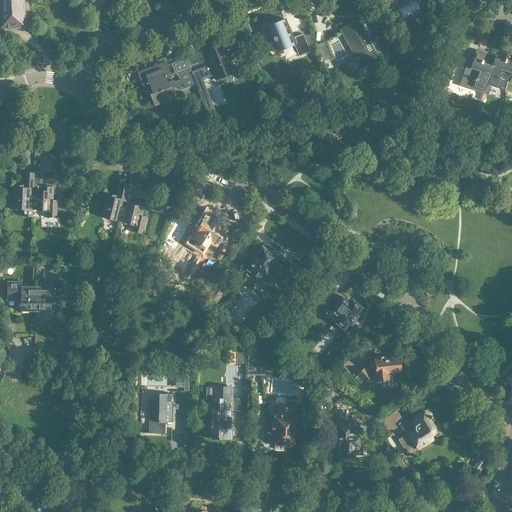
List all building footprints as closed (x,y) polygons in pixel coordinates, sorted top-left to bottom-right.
[(0,0),(0,27),(23,26),(21,0),(0,0)] [(309,52),(302,34),(291,38),(284,19),(262,28),(272,52),(293,43),(298,56),(309,52)] [(339,30),(361,69),(380,59),(358,19),(339,30)] [(332,58),(325,42),(316,45),(322,62),(332,58)] [(195,82),(197,87),(206,83),(205,78),(204,74),(212,71),(215,79),(232,73),(221,44),(204,51),(209,65),(201,68),(200,65),(193,68),(198,81),(195,82)] [(486,83),(491,66),(482,63),(485,53),(476,49),(470,68),(479,71),(477,79),(475,78),(475,79),(474,79),(471,87),(483,92),(486,83)] [(192,66),(204,61),(200,52),(189,57),(192,66)] [(491,66),(486,83),(499,88),(502,79),(500,78),(500,77),(499,77),(501,69),(511,73),(511,69),(511,53),(507,52),(504,62),(493,58),(491,66)] [(174,73),(177,77),(189,72),(188,72),(190,71),(186,60),(172,66),(174,73)] [(140,71),(153,106),(164,102),(163,99),(173,95),(170,86),(168,87),(164,77),(170,74),(165,61),(140,71)] [(189,72),(177,77),(185,88),(193,85),(189,72)] [(269,137),(270,144),(284,142),(283,135),(269,137)] [(32,210),(47,211),(48,217),(56,218),(57,200),(53,200),(54,186),(41,186),(41,172),(34,171),(34,172),(32,210)] [(23,216),(32,216),(32,210),(34,172),(27,172),(27,185),(14,185),(13,209),(23,210),(23,216)] [(104,217),(119,221),(128,185),(122,183),(118,196),(106,193),(102,207),(106,209),(104,217)] [(119,221),(134,225),(132,231),(141,234),(146,216),(141,215),(144,203),(132,199),(135,185),(129,184),(128,185),(119,221)] [(165,210),(172,211),(174,203),(167,201),(165,210)] [(224,229),(226,226),(207,215),(206,217),(205,217),(194,235),(194,236),(192,239),(188,237),(185,243),(194,249),(198,243),(205,247),(210,239),(216,244),(225,229),(224,229)] [(255,281),(258,276),(268,283),(279,266),(273,262),(276,258),(262,248),(248,270),(251,272),(248,276),(255,281)] [(73,268),(72,280),(83,281),(84,269),(73,268)] [(20,310),(35,311),(36,287),(21,286),(21,279),(7,278),(7,295),(20,295),(20,310)] [(36,287),(35,311),(50,311),(51,296),(62,296),(62,283),(52,282),(52,287),(36,287)] [(349,305),(337,295),(328,287),(320,297),(332,306),(325,314),(335,321),(335,322),(343,329),(348,323),(351,325),(358,317),(355,315),(361,308),(352,301),(349,305)] [(94,325),(110,325),(111,293),(94,293),(94,325)] [(209,316),(216,305),(205,298),(197,309),(209,316)] [(248,375),(271,375),(272,362),(265,359),(265,360),(248,353),(248,375)] [(400,377),(400,371),(401,371),(399,357),(384,359),(383,356),(375,357),(375,359),(373,359),(374,361),(371,362),(369,363),(370,364),(364,369),(363,368),(357,374),(364,382),(371,376),(369,375),(370,374),(367,371),(369,370),(367,369),(370,367),(374,367),(375,370),(372,374),(373,378),(376,382),(387,380),(387,379),(400,377)] [(176,378),(176,387),(188,387),(188,377),(176,378)] [(212,426),(212,438),(231,438),(232,386),(206,386),(206,394),(213,394),(212,420),(212,426)] [(316,403),(327,403),(327,389),(316,389),(316,403)] [(164,422),(171,422),(172,394),(158,393),(158,401),(150,400),(149,433),(164,433),(164,422)] [(287,414),(287,406),(274,406),(274,422),(271,422),(271,433),(274,433),(274,443),(293,443),(293,414),(287,414)] [(434,430),(434,428),(433,426),(431,423),(434,421),(426,409),(412,419),(417,428),(399,440),(407,453),(415,447),(417,449),(432,439),(430,436),(431,435),(432,434),(434,432),(434,430)] [(358,445),(358,432),(348,432),(348,422),(335,422),(335,447),(338,447),(338,457),(344,457),(344,458),(351,459),(351,456),(353,456),(353,455),(362,455),(362,445),(358,445)] [(472,469),(479,474),(488,461),(480,456),(472,469)]
